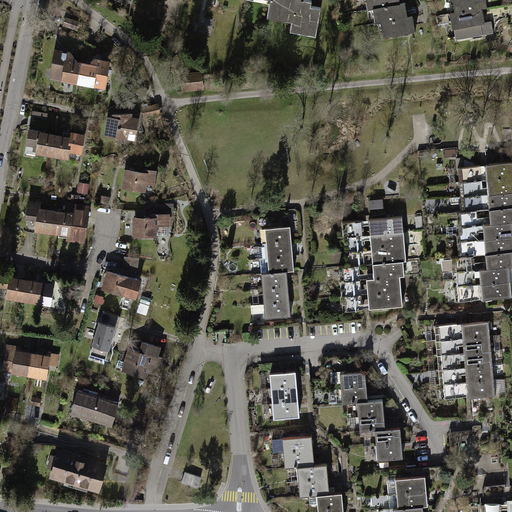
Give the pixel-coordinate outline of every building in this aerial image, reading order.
[(271,0),(269,11),(293,16),(291,25),(317,30),(321,7),(311,5),(311,0),(271,0)] [(365,0),(368,10),(373,9),(401,4),(399,0),(365,0)] [(453,0),(455,13),(482,8),(487,7),(485,0),(453,0)] [(376,23),(380,22),(408,17),(405,3),(401,4),(373,9),(376,23)] [(485,22),(482,8),(455,13),(450,14),(453,28),(454,28),(456,39),(493,32),(491,21),(485,22)] [(413,16),(408,17),(380,22),(383,37),(416,31),(413,16)] [(78,22),(66,18),(64,25),(76,29),(78,22)] [(77,82),(81,63),(74,62),(73,60),(74,59),(70,53),(56,51),(51,76),(62,78),(62,79),(77,82)] [(91,65),(81,63),(77,82),(105,87),(109,63),(94,60),(91,62),(91,65)] [(200,74),(183,76),(184,89),(201,87),(200,74)] [(159,113),(157,104),(142,108),(144,117),(159,113)] [(113,118),(109,117),(106,135),(126,137),(126,136),(135,138),(139,118),(131,117),(131,113),(113,114),(113,118)] [(32,116),(30,126),(45,128),(46,118),(32,116)] [(52,154),(55,136),(40,133),(40,132),(29,130),(26,152),(37,154),(37,152),(52,154)] [(55,136),(52,154),(68,157),(69,150),(81,152),(84,135),(63,131),(62,137),(55,136)] [(511,161),(486,164),(488,179),(511,177),(511,161)] [(459,167),(461,182),(482,180),(480,165),(459,167)] [(143,172),(127,170),(124,187),(143,190),(145,179),(154,180),(155,171),(143,169),(143,172)] [(511,177),(488,179),(489,194),(511,191),(511,177)] [(461,182),(462,196),(483,195),(482,180),(461,182)] [(87,192),(88,184),(82,183),(81,187),(79,186),(78,191),(87,192)] [(511,191),(489,194),(490,208),(511,206),(511,191)] [(462,196),(463,211),(477,210),(485,209),(483,195),(462,196)] [(384,207),(383,199),(369,200),(369,209),(384,207)] [(55,211),(39,209),(40,204),(29,202),(27,216),(37,218),(36,229),(53,231),(55,211)] [(87,217),(88,209),(65,206),(65,213),(55,211),(53,231),(70,233),(69,238),(82,239),(85,217),(87,217)] [(511,206),(490,208),(492,224),(511,222),(511,221),(511,206)] [(463,211),(458,211),(460,234),(479,232),(477,210),(463,211)] [(151,218),(135,217),(135,235),(155,235),(155,234),(167,234),(167,225),(169,225),(169,214),(151,214),(151,218)] [(371,234),(404,231),(402,216),(369,219),(371,234)] [(344,236),(363,234),(363,219),(343,222),(344,236)] [(484,224),(485,238),(511,236),(511,222),(492,224),(484,224)] [(267,243),(292,241),(290,226),(265,228),(267,243)] [(404,231),(371,234),(371,248),(405,245),(404,231)] [(458,234),(459,256),(473,255),(481,254),(479,232),(460,234),(458,234)] [(363,234),(344,236),(345,251),(366,249),(363,234)] [(511,236),(485,238),(486,253),(511,251),(511,236)] [(292,241),(267,243),(263,243),(263,246),(259,246),(260,258),(293,255),(292,241)] [(405,245),(371,248),(373,263),(404,260),(407,260),(405,245)] [(366,249),(345,251),(346,266),(359,265),(367,263),(366,249)] [(511,266),(511,254),(511,251),(486,253),(488,268),(508,266),(511,266)] [(293,255),(260,258),(262,273),(287,271),(294,270),(293,255)] [(454,271),(454,278),(475,277),(473,255),(459,256),(452,256),(452,259),(446,259),(444,261),(444,269),(447,271),(454,271)] [(137,271),(139,259),(124,257),(123,269),(137,271)] [(373,263),(374,278),(400,276),(405,275),(404,260),(373,263)] [(340,281),(361,279),(359,265),(346,266),(339,267),(340,281)] [(481,269),(482,283),(509,281),(508,266),(488,268),(481,269)] [(109,271),(104,288),(134,297),(139,280),(109,271)] [(263,288),(288,285),(287,271),(262,273),(263,288)] [(7,296),(23,299),(26,280),(1,276),(0,283),(0,285),(8,287),(7,296)] [(402,291),(400,276),(374,278),(367,278),(368,294),(402,291)] [(477,299),(475,277),(454,278),(456,301),(477,299)] [(361,279),(340,281),(341,296),(362,294),(361,279)] [(50,284),(26,280),(23,299),(38,301),(40,292),(48,293),(50,284)] [(511,296),(509,281),(482,283),(483,299),(511,296)] [(288,285),(263,288),(264,302),(289,300),(288,285)] [(402,305),(402,291),(368,294),(370,308),(402,305)] [(103,297),(96,294),(94,301),(101,303),(103,297)] [(362,294),(341,296),(342,310),(363,309),(362,294)] [(151,298),(142,296),(140,301),(149,304),(151,298)] [(289,300),(264,302),(266,317),(291,315),(289,300)] [(118,316),(103,311),(100,321),(90,353),(106,357),(118,316)] [(488,321),(463,323),(464,338),(489,336),(488,321)] [(457,323),(436,325),(437,340),(458,339),(457,323)] [(489,336),(464,338),(465,353),(490,351),(489,336)] [(458,339),(437,340),(438,355),(460,353),(458,339)] [(141,352),(129,348),(125,361),(118,359),(116,366),(123,368),(123,369),(146,376),(150,362),(160,365),(163,352),(158,350),(159,346),(144,342),(141,352)] [(4,369),(29,373),(33,353),(19,351),(19,348),(8,346),(4,369)] [(490,351),(465,353),(467,368),(491,365),(490,351)] [(33,353),(29,373),(46,376),(48,362),(57,364),(58,355),(47,353),(46,356),(33,353)] [(460,353),(438,355),(440,370),(461,368),(460,353)] [(491,365),(467,368),(468,382),(493,380),(491,365)] [(461,368),(440,370),(441,385),(462,383),(461,368)] [(295,371),(270,373),(272,388),(297,386),(295,371)] [(341,388),(366,386),(365,371),(345,373),(345,371),(330,373),(331,381),(333,383),(341,382),(341,388)] [(493,380),(468,382),(469,397),(494,395),(493,380)] [(462,383),(441,385),(442,399),(464,398),(462,383)] [(297,386),(272,388),(273,403),(298,401),(297,386)] [(366,386),(341,388),(343,403),(358,401),(368,401),(366,386)] [(92,416),(99,393),(84,388),(83,391),(77,389),(71,410),(92,416)] [(114,398),(99,393),(92,416),(112,422),(118,401),(113,400),(114,398)] [(359,416),(384,414),(383,399),(368,401),(358,401),(359,416)] [(298,401),(273,403),(274,418),(299,416),(298,401)] [(384,414),(359,416),(360,431),(375,430),(385,429),(384,414)] [(376,444),(402,442),(400,428),(385,429),(375,430),(376,444)] [(284,452),(313,450),(312,435),(282,437),(282,438),(275,439),(273,441),(273,452),(283,452),(284,452)] [(402,442),(376,444),(378,459),(403,457),(402,442)] [(313,450),(284,452),(285,467),(297,466),(315,465),(313,450)] [(106,465),(58,451),(51,474),(99,489),(106,465)] [(315,465),(297,466),(299,481),(328,478),(327,464),(315,465)] [(182,482),(199,487),(202,476),(185,471),(182,482)] [(396,478),(397,493),(427,491),(425,476),(396,478)] [(328,478),(299,481),(300,495),(309,495),(329,493),(328,478)] [(397,493),(398,508),(423,506),(428,506),(427,491),(397,493)] [(329,493),(309,495),(310,503),(318,502),(318,509),(343,507),(342,492),(329,493)]
